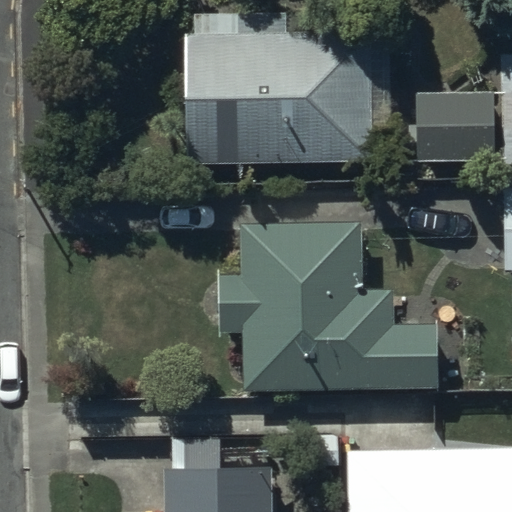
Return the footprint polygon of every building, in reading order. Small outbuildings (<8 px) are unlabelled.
[(387,158),(386,47),(370,47),(370,36),(287,37),(287,16),(194,18),(194,40),(183,40),(184,169),(372,167),(372,158),(387,158)] [(511,170),(511,57),(500,58),(501,95),(417,96),(418,166),(502,164),(502,170),(511,170)] [(511,179),(508,179),(509,192),(503,192),(504,273),(511,273),(511,179)] [(359,228),(239,230),(240,280),(218,280),(219,336),(239,336),(241,397),(434,394),(433,328),(391,329),(391,295),(361,295),(359,228)] [(269,511),(269,473),(263,473),(263,452),(219,452),(219,441),(171,442),(172,476),(163,476),(163,511),(269,511)] [(511,511),(511,450),(349,454),(349,511),(511,511)]
